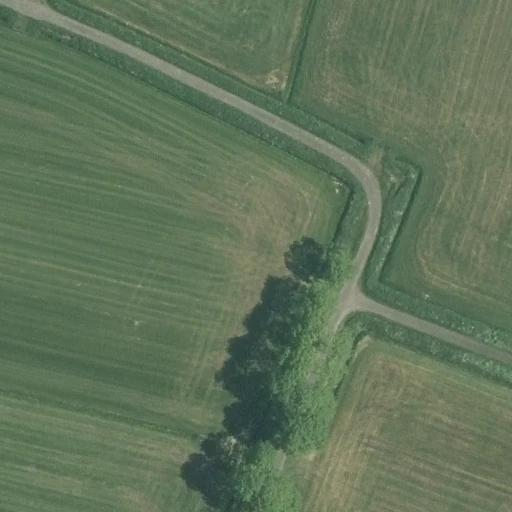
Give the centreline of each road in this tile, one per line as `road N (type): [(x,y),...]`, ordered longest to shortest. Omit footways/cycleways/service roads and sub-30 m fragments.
road 1 (unclassified): [(268,511),(371,236),(372,192),(350,166),(125,51),(0,2)]
road 2 (track): [(348,301),(511,365)]
